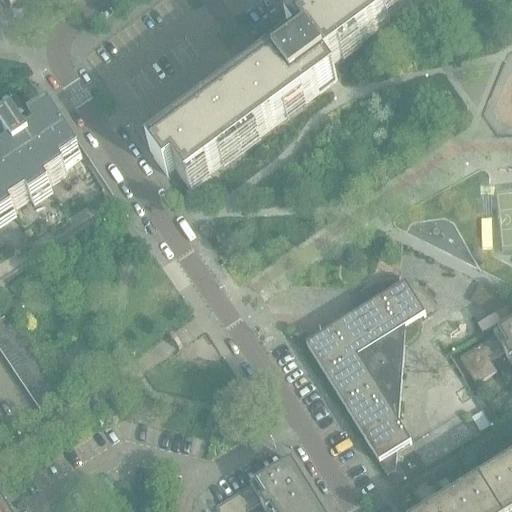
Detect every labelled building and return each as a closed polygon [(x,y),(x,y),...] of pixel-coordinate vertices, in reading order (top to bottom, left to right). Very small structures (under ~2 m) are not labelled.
[(327,69),(421,0),(331,0),(297,26),(301,31),(327,69)] [(189,191),(309,103),(335,83),(337,82),(327,69),(301,31),(297,26),(292,19),(258,45),(272,64),(150,154),(153,159),(167,178),(168,178),(167,176),(174,171),(189,191)] [(103,194),(85,166),(49,111),(43,116),(39,111),(26,120),(38,138),(28,144),(16,126),(1,136),(14,155),(0,164),(0,262),(2,261),(11,255),(20,249),(29,243),(39,236),(48,230),(57,225),(66,218),(76,212),(85,206),(93,200),(103,194)] [(118,216),(103,194),(93,200),(108,223),(118,216)] [(108,223),(93,200),(85,206),(100,229),(108,223)] [(100,229),(85,206),(76,212),(91,235),(100,229)] [(91,235),(76,212),(66,218),(82,241),(91,235)] [(82,241),(66,218),(57,225),(72,247),(82,241)] [(72,247),(57,225),(48,230),(63,253),(72,247)] [(492,255),(491,226),(481,226),(482,255),(492,255)] [(63,253),(48,230),(39,236),(54,259),(63,253)] [(54,259),(39,236),(29,243),(44,266),(54,259)] [(44,266),(29,243),(20,249),(35,272),(44,266)] [(35,272),(20,249),(11,255),(26,277),(35,272)] [(26,277),(11,255),(2,261),(17,284),(26,277)] [(17,284),(2,261),(0,262),(0,276),(8,289),(17,284)] [(8,289),(0,276),(0,295),(1,295),(8,289)] [(399,425),(404,348),(410,345),(414,341),(415,339),(418,334),(419,328),(418,323),(426,318),(406,286),(399,290),(399,280),(400,280),(400,279),(396,279),(392,279),(383,281),(375,284),(368,288),(361,294),(356,301),(352,309),(349,317),(348,326),(335,334),(334,331),(307,348),(387,478),(394,474),(395,474),(396,455),(412,447),(399,425)] [(463,347),(501,323),(496,314),(458,338),(463,347)] [(0,338),(12,330),(5,319),(0,322),(0,338)] [(511,511),(511,328),(499,336),(460,360),(476,387),(485,381),(496,374),(490,364),(504,355),(510,364),(511,368),(511,473),(501,480),(484,491),(465,503),(450,511),(511,511)] [(0,353),(19,341),(12,330),(0,338),(0,353)] [(0,353),(6,363),(25,350),(19,341),(0,353)] [(13,373),(32,361),(25,350),(6,363),(13,373)] [(20,384),(39,371),(32,361),(13,373),(20,384)] [(27,394),(46,381),(39,371),(20,384),(27,394)] [(33,403),(52,391),(46,381),(27,394),(33,403)] [(40,413),(59,401),(52,391),(33,403),(40,413)] [(491,428),(482,413),(471,420),(480,435),(491,428)] [(321,511),(292,464),(216,511),(250,511),(261,506),(264,511),(5,511),(0,503),(0,511),(321,511)]
